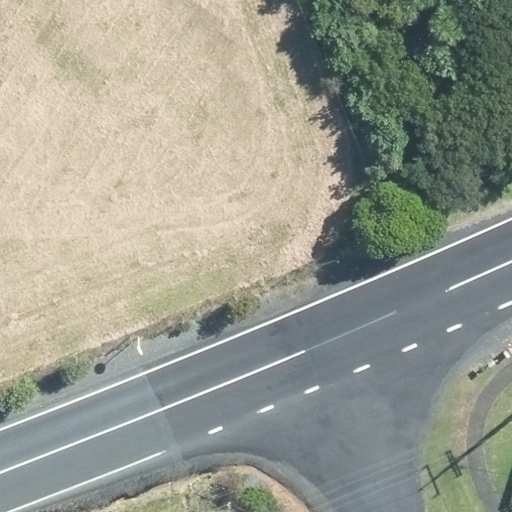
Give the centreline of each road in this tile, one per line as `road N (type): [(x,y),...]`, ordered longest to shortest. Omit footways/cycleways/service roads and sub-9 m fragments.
road 1 (unclassified): [(0,475),(315,356)]
road 2 (unclassified): [(315,356),(511,267)]
road 3 (residential): [(382,511),(315,356)]
